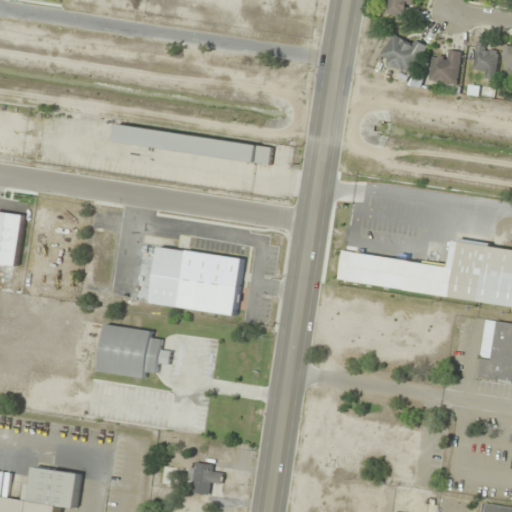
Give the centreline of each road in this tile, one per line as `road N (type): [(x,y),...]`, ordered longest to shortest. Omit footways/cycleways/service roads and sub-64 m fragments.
road 1 (secondary): [(271,511),(351,0)]
road 2 (residential): [(342,61),(0,7)]
